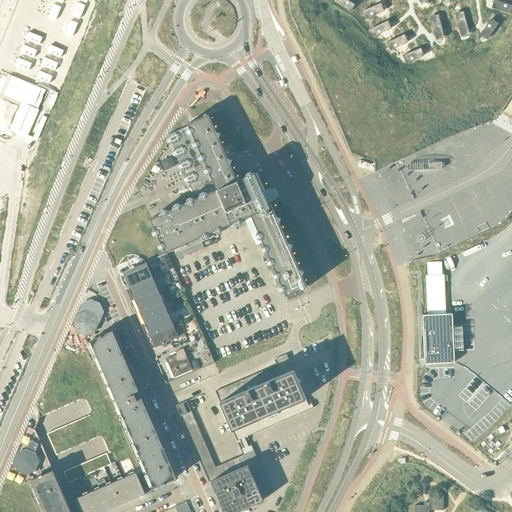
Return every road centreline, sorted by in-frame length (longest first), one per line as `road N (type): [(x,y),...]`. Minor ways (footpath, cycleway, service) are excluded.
road 1 (secondary): [(373,421),(383,346),(375,280),(359,232),(250,58),(245,33)]
road 2 (secondary): [(219,55),(239,65),(347,237),(365,318),(357,417)]
road 3 (secondary): [(0,449),(120,171)]
road 4 (residential): [(208,511),(109,281)]
road 5 (unclassified): [(373,421),(414,436),(482,484),(498,481),(511,464)]
road 6 (secondary): [(184,41),(120,171)]
road 7 (secondary): [(120,171),(201,54)]
